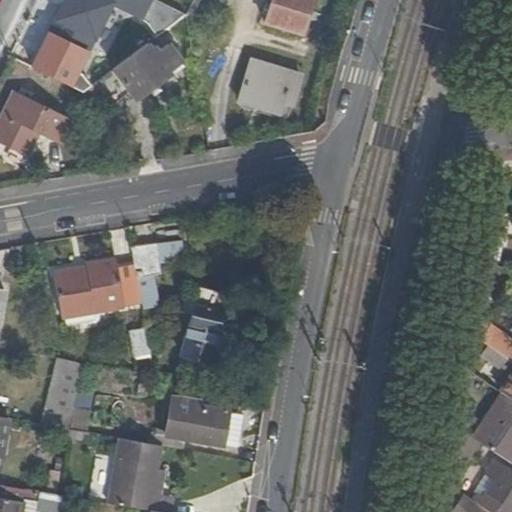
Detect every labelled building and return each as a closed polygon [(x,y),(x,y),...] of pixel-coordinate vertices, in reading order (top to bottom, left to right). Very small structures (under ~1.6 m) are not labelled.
[(59,0),(60,0),(52,17),(89,34),(104,0),(59,0)] [(179,16),(147,0),(131,0),(130,4),(168,23),(179,16)] [(196,0),(187,0),(180,15),(188,17),(196,0)] [(268,0),(266,6),(264,15),(261,24),(299,35),(308,0),(268,0)] [(266,6),(259,4),(256,13),(264,15),(266,6)] [(151,56),(141,43),(79,88),(85,96),(94,90),(105,105),(124,91),(130,100),(164,75),(162,71),(175,61),(165,46),(151,56)] [(292,75),(243,61),(232,99),(272,111),(275,101),(285,103),(292,75)] [(30,137),(52,148),(64,124),(5,94),(0,103),(0,149),(19,159),(30,137)] [(497,239),(485,237),(481,257),(492,260),(497,239)] [(48,278),(54,320),(136,306),(131,279),(129,268),(112,271),(110,262),(80,266),(81,272),(48,278)] [(80,266),(47,271),(48,278),(81,272),(80,266)] [(147,276),(131,279),(136,306),(141,332),(157,329),(147,276)] [(224,296),(194,288),(178,358),(207,365),(215,336),(221,337),(227,317),(220,315),(224,296)] [(128,358),(145,355),(141,333),(124,336),(128,358)] [(511,352),(489,338),(481,348),(511,369),(511,352)] [(79,365),(53,361),(40,425),(63,429),(65,430),(79,365)] [(511,373),(498,395),(502,398),(511,404),(511,373)] [(158,430),(150,429),(147,445),(159,447),(179,451),(182,435),(186,436),(185,442),(216,448),(223,415),(191,409),(193,400),(165,395),(158,430)] [(511,404),(502,398),(471,445),(505,468),(511,458),(511,404)] [(459,465),(468,452),(444,436),(437,447),(437,450),(459,465)] [(147,445),(113,440),(102,504),(147,511),(154,471),(159,447),(147,445)] [(482,495),(486,498),(477,511),(511,511),(511,477),(488,461),(475,480),(487,488),(482,495)] [(161,473),(154,471),(147,511),(148,511),(149,511),(167,511),(171,498),(157,495),(161,473)] [(449,493),(432,481),(428,502),(443,506),(449,493)] [(0,511),(21,511),(23,503),(58,508),(60,496),(52,495),(0,486),(0,511)] [(477,511),(459,500),(450,511),(477,511)]
